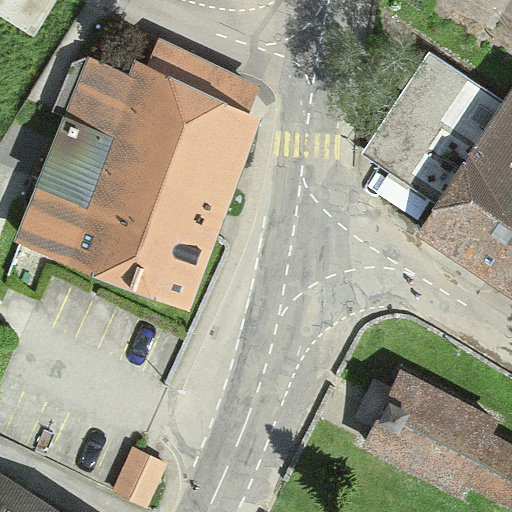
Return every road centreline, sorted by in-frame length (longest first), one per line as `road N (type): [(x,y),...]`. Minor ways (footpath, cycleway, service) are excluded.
road 1 (tertiary): [(205,511),(259,384),(296,223)]
road 2 (residential): [(296,223),(433,286),(511,335)]
road 3 (unknown): [(227,468),(81,449),(0,454)]
road 4 (residential): [(157,0),(231,43),(312,75)]
road 5 (tertiary): [(296,223),(312,75)]
